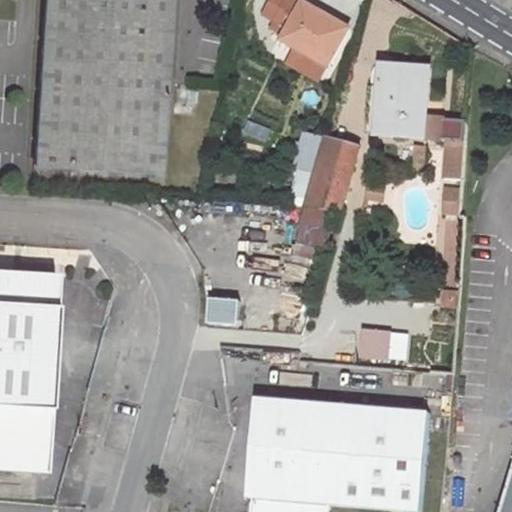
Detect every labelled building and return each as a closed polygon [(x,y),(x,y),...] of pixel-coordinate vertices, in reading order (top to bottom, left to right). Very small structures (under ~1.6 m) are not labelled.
[(170,0),(44,0),(34,166),(161,175),(170,0)] [(300,0),(290,0),(278,21),(292,30),(307,4),(300,0)] [(351,30),(307,4),(292,30),(288,36),(285,41),(331,66),(351,30)] [(278,21),(274,29),(288,36),(292,30),(278,21)] [(426,69),(383,65),(378,135),(428,139),(430,118),(422,118),(426,69)] [(361,150),(327,140),(306,209),(343,211),(361,150)] [(467,143),(442,140),(440,167),(446,167),(445,177),(443,197),(442,218),(462,219),(465,179),(466,164),(467,143)] [(343,211),(306,209),(297,241),(330,248),(343,211)] [(0,271),(0,405),(47,408),(57,276),(0,271)] [(242,325),(242,301),(212,300),(211,324),(242,325)] [(410,361),(410,332),(361,332),(361,361),(410,361)] [(431,412),(258,398),(249,498),(254,499),(252,511),(330,511),(331,505),(423,511),(431,412)] [(47,408),(0,405),(0,470),(42,473),(47,408)]
